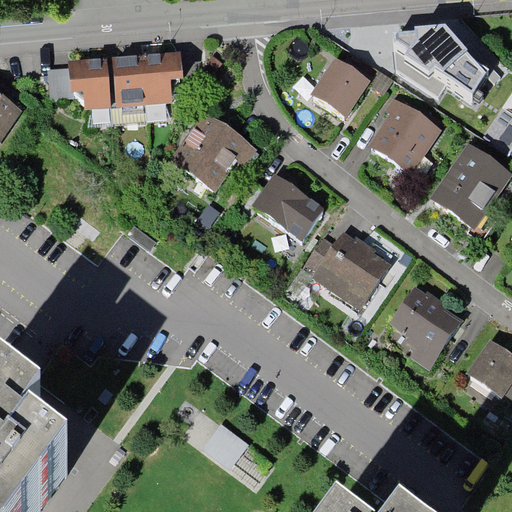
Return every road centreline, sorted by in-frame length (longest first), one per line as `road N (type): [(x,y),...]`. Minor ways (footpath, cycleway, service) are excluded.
road 1 (residential): [(511,310),(289,139),(259,94),(245,9)]
road 2 (residential): [(245,9),(117,20)]
